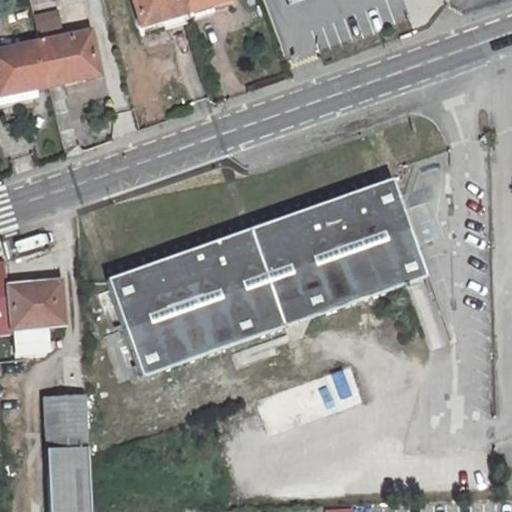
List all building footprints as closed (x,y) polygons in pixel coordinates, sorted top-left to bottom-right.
[(189,20),(183,0),(132,0),(141,27),(162,20),(164,28),(189,20)] [(183,0),(189,20),(214,12),(213,6),(230,0),(183,0)] [(99,76),(89,33),(61,39),(58,26),(37,30),(40,44),(49,84),(64,81),(65,84),(99,76)] [(33,88),(49,84),(40,44),(0,52),(0,104),(35,97),(33,88)] [(106,281),(141,379),(427,279),(392,180),(106,281)] [(46,327),(65,326),(60,284),(7,287),(12,326),(14,351),(47,348),(46,327)] [(350,366),(249,392),(259,433),(361,407),(350,366)] [(89,464),(86,397),(44,398),(46,439),(48,439),(50,467),(89,464)]
